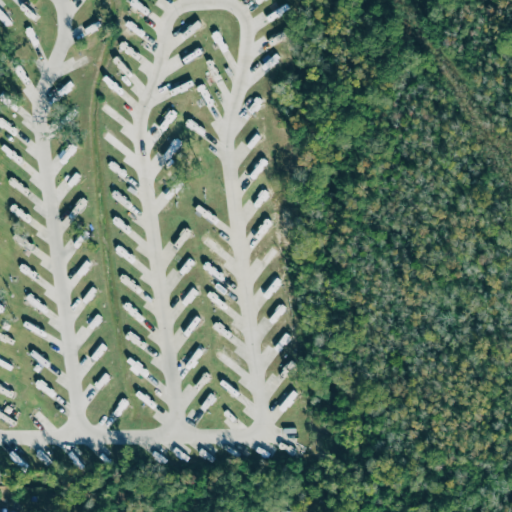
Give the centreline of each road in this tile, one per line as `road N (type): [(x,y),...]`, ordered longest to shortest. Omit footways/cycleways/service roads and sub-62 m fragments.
road 1 (residential): [(0,438),(236,434),(257,427),(223,143),(243,37),(236,10),(214,2),(184,3),(164,18),(135,130),(177,434)]
road 2 (residential): [(57,0),(62,34),(35,109),(79,434)]
